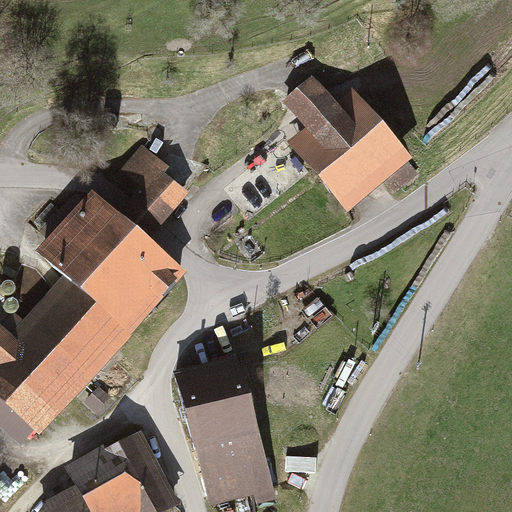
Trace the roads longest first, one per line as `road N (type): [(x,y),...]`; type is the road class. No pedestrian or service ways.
road 1 (tertiary): [(326,511),(366,411),(511,174)]
road 2 (residential): [(511,159),(488,160),(326,263),(228,298)]
road 3 (unclassified): [(228,298),(127,205),(96,189),(0,179)]
road 4 (residential): [(228,298),(188,331),(164,369),(162,405),(195,511)]
